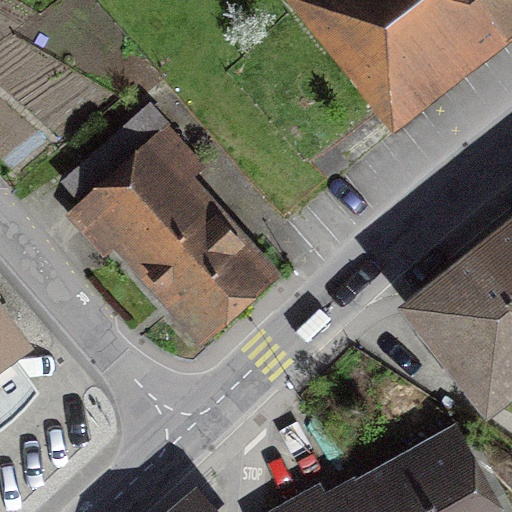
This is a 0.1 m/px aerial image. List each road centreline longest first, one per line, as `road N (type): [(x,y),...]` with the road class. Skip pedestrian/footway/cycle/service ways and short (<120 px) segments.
road 1 (tertiary): [(511,168),(197,435)]
road 2 (residential): [(0,218),(197,435)]
